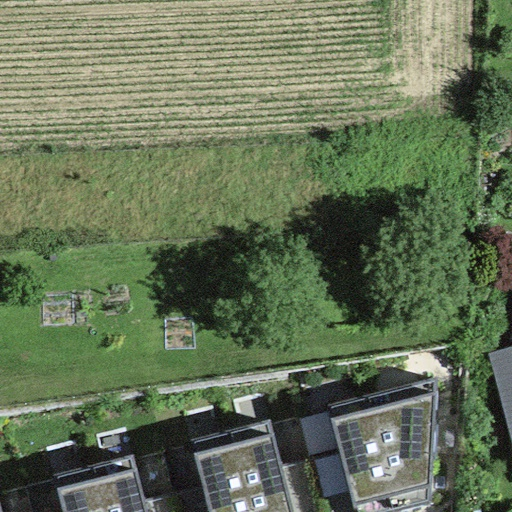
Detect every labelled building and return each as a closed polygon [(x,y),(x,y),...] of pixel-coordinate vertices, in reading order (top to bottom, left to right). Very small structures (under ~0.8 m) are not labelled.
[(511,348),(498,353),(511,406),(511,348)] [(438,378),(368,396),(397,511),(402,511),(431,503),(438,378)] [(396,511),(397,511),(368,396),(328,406),(339,450),(310,457),(324,511),(396,511)] [(324,511),(310,457),(281,465),(270,420),(230,430),(251,511),(324,511)] [(251,511),(230,430),(191,440),(202,485),(173,492),(178,511),(251,511)] [(178,511),(173,492),(144,499),(133,455),(93,465),(105,511),(178,511)] [(105,511),(93,465),(54,475),(63,511),(105,511)]
